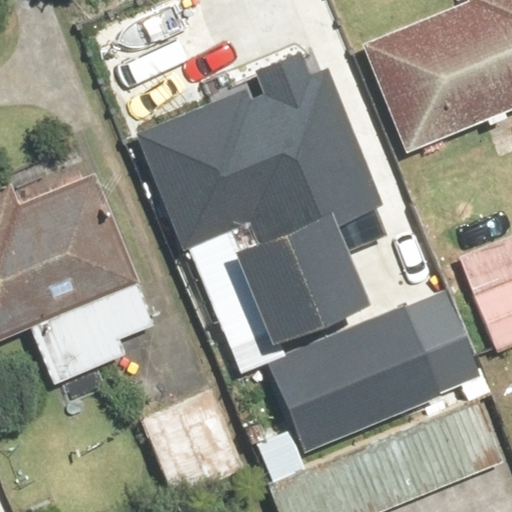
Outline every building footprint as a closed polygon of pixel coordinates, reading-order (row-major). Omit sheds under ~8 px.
[(511,0),(440,0),(349,40),(399,154),(511,104),(511,0)] [(291,47),(250,63),(255,74),(119,129),(169,253),(179,249),(211,330),(241,318),(251,344),(356,301),(326,227),(377,207),(321,67),(302,75),(291,47)] [(115,335),(142,324),(126,284),(134,281),(87,164),(13,193),(8,179),(0,182),(0,334),(21,326),(44,383),(122,352),(115,335)] [(511,232),(451,256),(488,353),(511,343),(511,232)] [(396,306),(254,359),(289,452),(431,399),(396,306)] [(206,384),(131,415),(164,494),(239,463),(206,384)] [(470,394),(258,482),(270,511),(368,511),(497,458),(470,394)]
